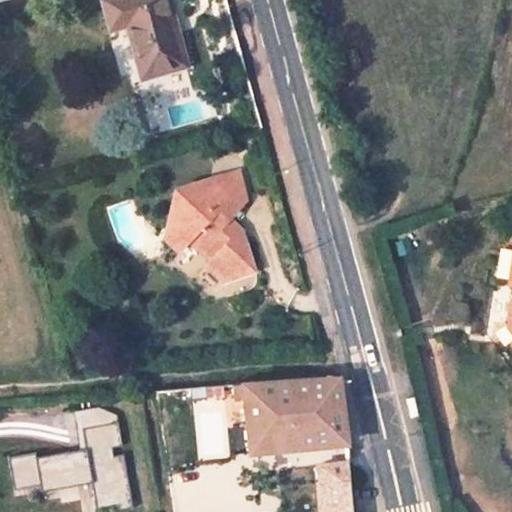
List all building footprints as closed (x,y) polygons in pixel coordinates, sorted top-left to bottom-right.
[(175,0),(106,0),(111,15),(129,10),(143,64),(189,52),(175,0)] [(248,157),(214,161),(236,180),(244,188),(248,157)] [(214,161),(200,161),(183,178),(189,183),(175,197),(183,204),(169,221),(185,236),(196,224),(218,242),(212,248),(231,265),(241,253),(250,261),(258,255),(252,234),(238,222),(246,213),(224,194),(236,180),(214,161)] [(241,386),(250,386),(256,443),(350,432),(343,368),(239,377),(241,386)] [(72,449),(3,458),(7,493),(83,483),(86,511),(128,505),(121,450),(120,450),(114,407),(67,413),(72,449)] [(360,511),(353,451),(321,454),(325,511),(360,511)]
